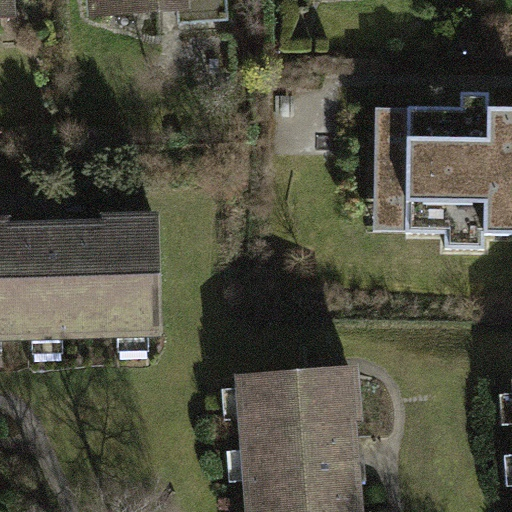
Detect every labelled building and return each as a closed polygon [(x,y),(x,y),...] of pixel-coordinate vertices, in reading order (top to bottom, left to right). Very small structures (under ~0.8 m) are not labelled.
[(0,0),(0,22),(17,21),(15,0),(0,0)] [(98,0),(100,20),(215,11),(213,0),(98,0)] [(511,97),(486,96),(486,85),(463,84),(463,101),(379,99),(377,219),(446,220),(446,237),(481,237),(481,219),(511,219),(511,97)] [(0,222),(0,338),(168,336),(166,220),(0,222)] [(243,388),(251,511),(371,511),(362,379),(243,388)]
